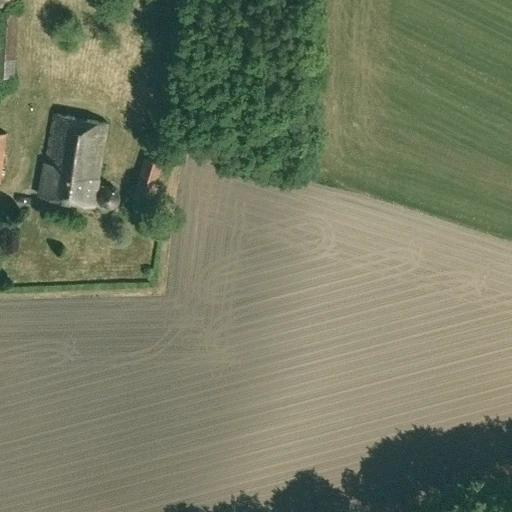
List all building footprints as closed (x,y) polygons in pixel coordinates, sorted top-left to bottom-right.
[(0,0),(0,74),(16,75),(19,10),(0,9),(19,1),(19,0),(0,0)] [(97,100),(96,87),(70,88),(71,101),(97,100)] [(108,124),(53,115),(40,197),(94,206),(108,124)] [(164,165),(145,158),(132,194),(151,201),(164,165)] [(119,197),(119,196),(119,195),(119,193),(118,192),(118,191),(117,190),(115,188),(113,187),(112,187),(111,186),(109,186),(106,187),(105,187),(104,188),(102,189),(102,190),(100,192),(100,193),(100,194),(100,196),(100,197),(100,198),(100,199),(101,200),(102,202),(103,203),(105,204),(106,205),(108,205),(111,205),(112,205),(114,204),(115,203),(116,202),(118,200),(118,199),(118,198),(119,197)]
